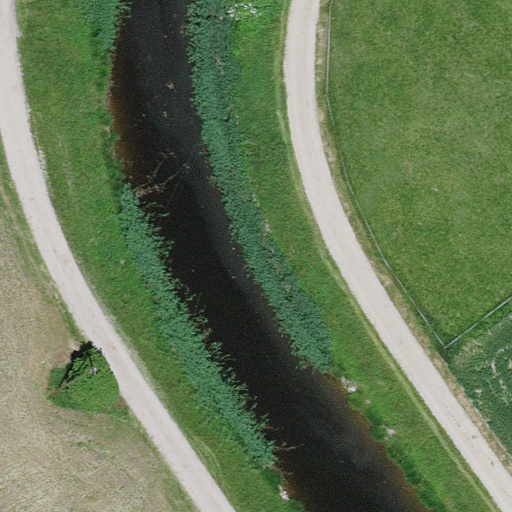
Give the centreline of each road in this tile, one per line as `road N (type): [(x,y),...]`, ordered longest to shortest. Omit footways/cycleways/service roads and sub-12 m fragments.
road 1 (track): [(310,0),(303,60),(311,176),(360,297),(509,511)]
road 2 (track): [(223,511),(105,342),(53,250),(9,113),(0,38)]
